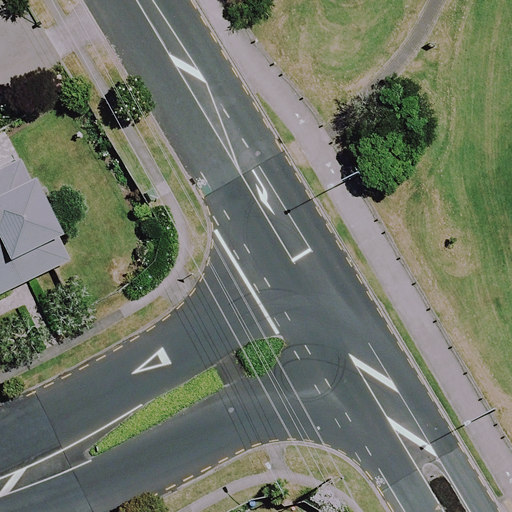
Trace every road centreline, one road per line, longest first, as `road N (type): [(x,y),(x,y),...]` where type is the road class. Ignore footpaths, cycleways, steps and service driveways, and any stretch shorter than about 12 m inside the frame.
road 1 (unclassified): [(135,0),(320,315)]
road 2 (tertiary): [(0,486),(61,464),(320,315)]
road 3 (tertiary): [(320,315),(367,361),(459,511)]
